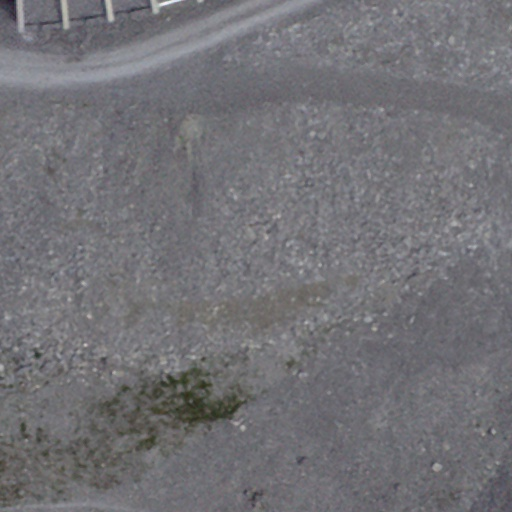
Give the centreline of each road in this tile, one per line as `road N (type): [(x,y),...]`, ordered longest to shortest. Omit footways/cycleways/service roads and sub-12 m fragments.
road 1 (track): [(131,511),(176,493),(455,303),(511,290)]
road 2 (track): [(266,0),(133,49),(42,61),(0,55)]
